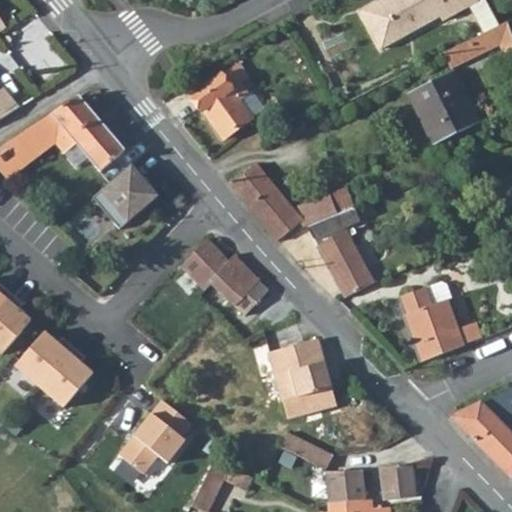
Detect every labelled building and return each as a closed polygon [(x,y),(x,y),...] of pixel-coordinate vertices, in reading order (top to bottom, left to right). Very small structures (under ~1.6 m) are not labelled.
[(376,0),(359,10),(379,46),(438,14),(441,19),(465,5),(474,0),(376,0)] [(480,32),(497,23),(484,0),(474,0),(465,5),(480,32)] [(480,32),(471,37),(479,51),(499,40),(511,34),(506,19),(497,23),(480,32)] [(471,37),(446,50),(452,63),(479,51),(471,37)] [(218,74),(191,95),(222,138),(252,117),(240,99),(249,92),(242,82),(249,77),(239,62),(218,74)] [(412,91),(435,143),(480,120),(458,74),(456,69),(412,91)] [(0,119),(12,112),(0,96),(0,119)] [(43,120),(0,148),(0,171),(3,174),(56,137),(68,150),(76,144),(100,172),(123,152),(76,98),(43,120)] [(131,162),(96,188),(125,222),(157,198),(131,162)] [(255,164),(231,183),(277,242),(298,224),(301,227),(304,225),(349,208),(361,204),(358,198),(351,199),(346,188),(330,194),(329,193),(291,209),(255,164)] [(349,208),(304,225),(312,239),(355,222),(349,208)] [(345,231),(316,247),(344,299),(374,284),(345,231)] [(237,306),(260,281),(233,255),(228,260),(207,240),(199,248),(189,239),(171,257),(212,296),(219,289),(237,306)] [(0,350),(3,353),(31,320),(18,309),(24,303),(1,283),(0,284),(0,350)] [(397,299),(403,317),(410,314),(405,300),(424,293),(422,288),(397,299)] [(403,317),(401,317),(419,363),(463,346),(445,300),(429,306),(424,293),(405,300),(410,314),(403,317)] [(45,332),(16,365),(64,407),(93,373),(80,362),(85,356),(63,337),(57,343),(45,332)] [(334,403),(315,338),(276,349),(269,352),(276,377),(281,400),(285,419),(334,403)] [(511,387),(482,402),(498,421),(502,427),(511,422),(511,387)] [(164,463),(193,425),(160,398),(117,454),(142,474),(156,457),(164,463)] [(482,402),(471,407),(492,427),(498,421),(482,402)] [(471,407),(449,417),(511,480),(511,478),(511,437),(502,427),(498,421),(492,427),(471,407)] [(286,433),(278,446),(325,469),(328,470),(334,470),(334,466),(325,465),(331,455),(313,445),(286,432),(286,433)] [(211,462),(197,507),(211,511),(213,511),(228,467),(211,462)] [(412,465),(379,467),(383,499),(396,499),(415,496),(412,465)] [(334,470),(328,470),(328,472),(327,473),(329,502),(365,500),(362,468),(334,470)] [(365,500),(329,502),(329,511),(389,511),(389,505),(366,507),(365,500)]
